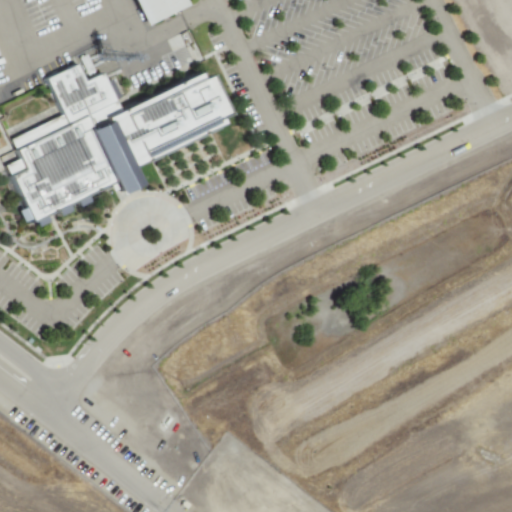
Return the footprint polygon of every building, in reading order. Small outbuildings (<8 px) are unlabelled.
[(142,27),(129,0),(182,0),(185,6),(176,10),(142,27)] [(64,121),(42,76),(73,61),(82,79),(99,70),(113,99),(64,121)] [(107,113),(198,70),(200,76),(208,73),(226,110),(218,113),(221,121),(132,163),(107,113)] [(30,219),(9,172),(20,166),(13,147),(84,113),(114,181),(47,211),(30,219)] [(91,127),(109,118),(139,180),(118,190),(91,127)]
